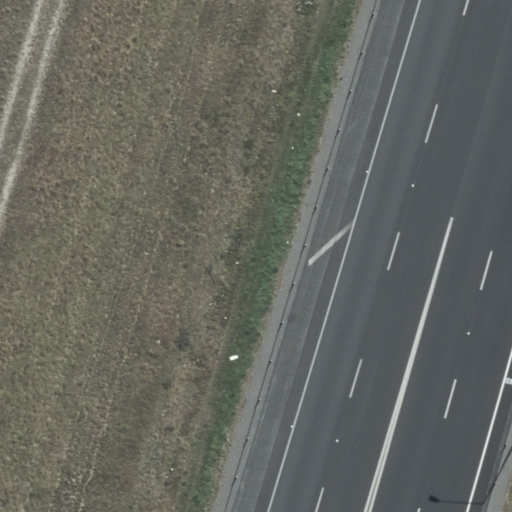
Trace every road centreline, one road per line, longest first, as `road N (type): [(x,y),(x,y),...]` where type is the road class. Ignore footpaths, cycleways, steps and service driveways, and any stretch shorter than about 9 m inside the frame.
road 1 (motorway): [(314,511),(360,353),(492,0)]
road 2 (motorway): [(416,511),(511,113)]
